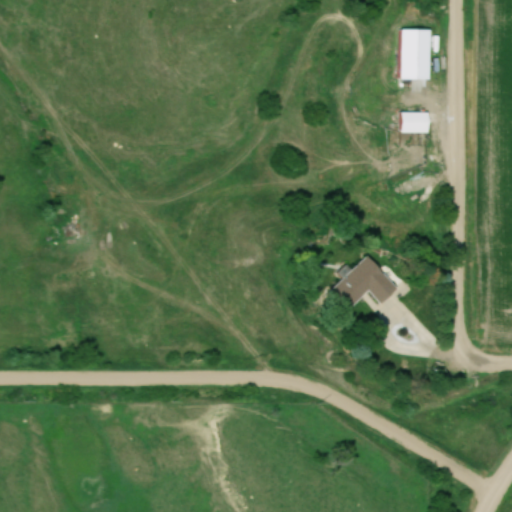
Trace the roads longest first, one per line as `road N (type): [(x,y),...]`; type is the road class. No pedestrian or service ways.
road 1 (residential): [(0,381),(297,385),(497,495)]
road 2 (residential): [(469,354),(454,301),(456,0)]
road 3 (residential): [(487,511),(511,470),(498,365),(469,354)]
